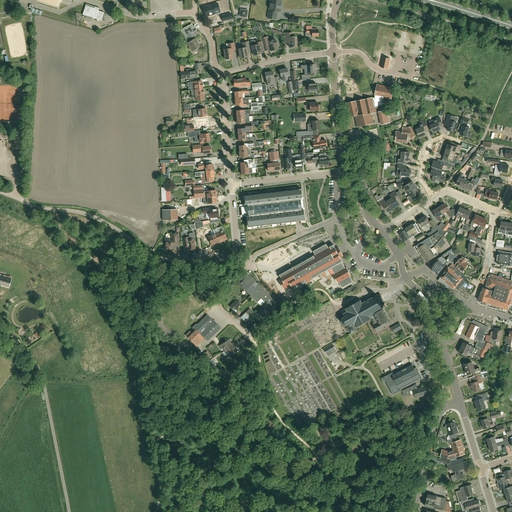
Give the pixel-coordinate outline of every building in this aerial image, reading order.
[(282,0),(280,0),(270,0),(268,18),(276,19),(277,11),(280,12),(282,0)] [(213,10),(219,8),(217,3),(203,7),(206,16),(214,14),(213,10)] [(99,8),(95,7),(94,8),(85,5),(82,15),(101,21),(104,13),(98,11),(99,8)] [(189,26),(183,29),(188,38),(186,40),(185,40),(185,41),(184,41),(184,42),(184,43),(184,44),(185,44),(185,45),(186,45),(186,46),(187,46),(188,46),(191,52),(192,51),(199,47),(198,44),(199,43),(195,36),(197,35),(195,31),(193,33),(189,26)] [(318,30),(316,30),(316,29),(312,29),(312,26),(306,26),(306,32),(305,32),(305,36),(318,36),(318,30)] [(286,44),(289,44),(289,47),(296,47),(296,37),(293,37),(292,33),(285,33),(286,44)] [(267,41),(266,37),(262,38),(265,50),(268,50),(267,45),(268,44),(269,43),(270,47),(269,47),(270,51),(271,51),(274,51),(274,50),(278,49),(275,39),(267,41)] [(261,41),(257,42),(256,40),(254,41),(253,40),(251,40),(250,42),(253,55),(260,53),(260,52),(263,51),(261,41)] [(242,43),(243,48),(238,49),(240,58),(248,56),(247,53),(250,52),(248,41),(242,43)] [(229,60),(229,59),(232,58),(231,50),(235,50),(234,43),(226,44),(227,49),(224,49),(225,59),(226,59),(226,60),(229,60)] [(383,57),(381,67),(388,69),(390,59),(383,57)] [(308,65),(301,66),(301,69),(305,69),(305,75),(301,75),(302,80),(309,79),(309,75),(313,75),(314,75),(315,74),(315,65),(308,65)] [(280,69),(280,70),(279,70),(281,78),(282,78),(283,81),(287,80),(286,75),(288,75),(287,68),(283,69),(282,68),(280,69)] [(196,71),(191,71),(191,70),(190,69),(187,70),(186,71),(186,72),(181,72),(182,79),(196,77),(196,76),(197,76),(198,75),(197,72),(196,71)] [(265,73),(266,79),(268,79),(269,84),(278,82),(277,77),(274,77),(272,71),(265,73)] [(238,87),(250,86),(250,80),(246,80),(245,78),(233,79),(234,86),(238,86),(238,87)] [(202,84),(201,81),(189,83),(190,85),(191,85),(192,90),(191,90),(203,89),(202,86),(203,86),(203,85),(202,84)] [(310,84),(310,83),(304,83),(305,87),(308,87),(308,91),(316,91),(316,83),(310,84)] [(371,113),(376,112),(375,107),(382,105),(384,98),(391,100),(394,88),(377,84),(374,96),(375,96),(374,98),(373,98),(373,97),(360,100),(344,104),(347,117),(355,116),(357,127),(373,123),(371,113)] [(203,89),(191,90),(192,95),(196,94),(197,101),(204,100),(203,93),(204,93),(204,92),(203,91),(203,89)] [(242,98),(242,93),(244,93),(249,92),(248,90),(238,91),(238,92),(235,92),(235,99),(242,98)] [(258,97),(259,102),(250,103),(251,107),(258,106),(263,106),(262,96),(258,97)] [(245,98),(242,98),(235,99),(236,106),(239,106),(247,105),(249,105),(248,98),(245,98)] [(318,107),(318,106),(317,102),(309,103),(309,102),(306,102),(306,106),(309,106),(310,110),(318,110),(318,109),(319,108),(318,107)] [(205,109),(193,110),(194,118),(198,117),(199,117),(206,116),(205,109)] [(386,110),(380,112),(383,125),(389,123),(386,110)] [(446,120),(444,125),(448,127),(447,130),(454,133),(457,123),(453,122),(454,117),(448,115),(447,117),(446,117),(445,119),(446,120)] [(194,118),(193,118),(194,120),(196,120),(196,127),(199,127),(207,126),(207,123),(208,123),(208,119),(206,119),(206,118),(198,119),(198,117),(194,118)] [(430,122),(430,123),(430,125),(433,132),(441,129),(440,127),(443,125),(440,118),(434,120),(431,121),(430,121),(430,122)] [(467,137),(468,134),(470,134),(470,133),(469,132),(470,128),(470,127),(470,126),(470,125),(469,124),(468,123),(467,123),(469,120),(462,118),(460,124),(463,125),(460,134),(467,137)] [(312,121),(309,121),(310,130),(312,130),(312,135),(317,135),(318,135),(317,130),(319,129),(319,120),(312,121)] [(426,135),(425,131),(429,130),(425,120),(419,123),(421,128),(416,129),(419,138),(426,135)] [(237,134),(238,135),(246,134),(249,134),(249,130),(252,130),(251,125),(244,125),(244,128),(237,129),(237,131),(236,132),(237,134)] [(408,128),(409,130),(406,130),(406,128),(403,128),(402,132),(397,132),(396,141),(407,142),(408,141),(408,138),(407,137),(407,136),(411,136),(411,137),(415,136),(411,127),(408,128)] [(208,133),(205,134),(205,133),(199,134),(200,143),(204,143),(204,142),(209,142),(208,133)] [(246,134),(238,135),(238,141),(246,140),(246,142),(256,141),(256,137),(249,137),(249,134),(246,134)] [(323,147),(323,146),(326,146),(326,140),(321,140),(320,135),(318,135),(317,135),(312,135),(310,136),(310,140),(312,140),(312,142),(313,142),(314,149),(319,148),(323,147)] [(239,152),(250,151),(250,150),(250,148),(254,148),(254,146),(255,146),(258,146),(264,145),(263,141),(256,142),(256,141),(246,142),(242,143),(243,145),(239,146),(239,148),(238,149),(238,151),(239,151),(239,152)] [(456,151),(459,152),(461,146),(454,144),(454,146),(448,144),(445,151),(455,154),(456,151)] [(210,146),(202,147),(202,145),(192,146),(193,152),(197,151),(197,152),(203,152),(203,154),(211,153),(210,146)] [(299,149),(300,159),(295,159),(295,156),(292,156),(293,164),(294,163),(295,168),(302,167),(301,159),(304,159),(304,154),(303,148),(299,149)] [(289,162),(292,162),(291,149),(285,150),(286,158),(282,159),(284,169),(286,168),(286,169),(287,170),(289,170),(289,169),(289,168),(290,168),(289,162)] [(511,151),(502,149),(501,152),(500,156),(505,157),(505,158),(511,159),(511,157),(511,151)] [(407,161),(408,161),(409,152),(404,152),(404,150),(400,150),(398,152),(398,154),(400,156),(401,156),(401,158),(397,158),(396,164),(407,164),(407,161)] [(251,154),(250,151),(239,152),(240,158),(248,157),(248,159),(255,159),(254,153),(251,154)] [(454,158),(455,154),(445,151),(443,158),(449,160),(448,162),(449,163),(456,165),(458,159),(454,158)] [(304,154),(304,159),(305,159),(304,157),(307,157),(307,163),(319,162),(319,164),(324,164),(325,165),(325,166),(328,165),(329,164),(328,163),(329,163),(328,157),(326,157),(325,154),(319,154),(319,155),(311,156),(311,153),(304,154)] [(255,159),(248,159),(242,160),(243,162),(240,163),(240,165),(239,165),(239,166),(239,168),(240,168),(240,169),(248,168),(252,168),(255,167),(256,167),(256,164),(255,164),(255,159)] [(448,166),(449,163),(448,162),(439,160),(438,162),(434,161),(432,168),(441,171),(443,166),(447,167),(448,166)] [(496,165),(494,174),(499,175),(500,171),(500,172),(502,172),(508,173),(509,165),(501,164),(501,166),(499,165),(496,165)] [(404,169),(405,165),(398,165),(398,172),(401,172),(400,175),(410,176),(410,175),(411,174),(411,172),(411,171),(410,170),(410,169),(404,169)] [(442,171),(441,171),(432,168),(430,174),(433,175),(432,178),(431,181),(435,182),(435,179),(443,182),(445,176),(441,175),(442,171)] [(206,171),(200,172),(202,183),(213,181),(213,177),(214,177),(213,170),(206,171)] [(462,178),(464,175),(461,173),(456,184),(460,186),(460,187),(462,188),(463,188),(463,187),(464,187),(467,180),(462,178)] [(467,180),(464,187),(464,188),(465,189),(467,190),(468,189),(472,191),(475,182),(478,184),(480,179),(477,177),(476,180),(473,179),(472,182),(467,180)] [(496,179),(496,178),(492,177),(491,180),(495,181),(494,186),(502,187),(503,180),(496,179)] [(404,186),(406,189),(404,190),(406,193),(408,192),(416,187),(412,181),(404,186)] [(203,198),(206,198),(210,197),(216,196),(216,191),(206,191),(206,192),(203,192),(203,189),(202,189),(201,185),(193,186),(194,199),(200,198),(200,197),(203,197),(203,198)] [(416,187),(408,192),(410,196),(407,198),(410,202),(416,199),(414,196),(419,193),(416,187)] [(244,204),(244,206),(240,207),(241,211),(241,215),(245,215),(245,217),(246,227),(252,227),(252,229),(257,229),(257,226),(262,226),(262,228),(267,227),(266,225),(271,224),(272,227),(276,226),(276,224),(281,223),(281,226),(286,225),(286,223),(291,222),(291,225),(296,224),(295,222),(300,221),(301,223),(305,223),(305,220),(304,210),(301,210),(301,208),(304,208),(303,200),(300,200),(300,198),(302,197),(301,189),(296,190),(296,188),(291,188),(286,189),(287,191),(276,192),(276,190),(272,190),(267,191),(267,193),(257,194),(257,192),(252,192),(248,194),(248,195),(243,196),(244,204)] [(489,198),(497,199),(499,193),(494,192),(494,191),(487,190),(485,197),(489,198)] [(392,198),(389,200),(394,208),(400,204),(397,200),(400,199),(395,192),(390,195),(392,198)] [(394,208),(389,200),(386,202),(384,199),(378,202),(383,210),(385,208),(388,212),(394,208)] [(445,203),(439,207),(443,213),(446,211),(448,215),(449,216),(452,218),(456,210),(453,209),(450,211),(449,210),(450,209),(448,206),(447,207),(445,203)] [(443,213),(439,207),(433,211),(435,215),(434,215),(436,218),(437,217),(439,221),(442,219),(440,215),(443,213)] [(460,216),(463,217),(466,210),(460,207),(457,214),(456,217),(458,218),(459,218),(460,216)] [(217,209),(212,209),(212,208),(202,209),(203,213),(205,213),(206,216),(206,217),(207,218),(210,218),(210,220),(217,219),(217,217),(218,217),(218,213),(219,212),(219,210),(218,209),(217,209)] [(177,210),(173,210),(163,210),(163,221),(178,220),(177,210)] [(471,212),(466,210),(463,217),(461,220),(465,221),(468,222),(469,219),(468,219),(471,212)] [(479,224),(482,217),(476,214),(474,218),(471,225),(473,226),(475,223),(479,224)] [(426,216),(422,218),(421,217),(417,219),(417,220),(419,223),(420,223),(422,226),(428,223),(430,224),(433,228),(431,230),(437,225),(432,219),(429,222),(426,216)] [(488,219),(482,217),(479,224),(475,233),(472,240),(476,241),(476,242),(481,243),(482,240),(477,238),(479,235),(482,229),(484,230),(485,227),(487,224),(486,223),(488,219)] [(415,234),(414,233),(417,231),(418,232),(421,231),(415,222),(405,228),(406,229),(403,231),(408,239),(415,234)] [(505,235),(506,235),(507,223),(501,222),(500,229),(499,229),(498,233),(502,233),(502,232),(506,232),(505,235)] [(420,243),(416,245),(418,248),(422,255),(434,247),(437,244),(441,239),(443,236),(446,232),(445,232),(442,229),(440,227),(437,225),(431,230),(432,231),(427,234),(429,237),(420,243)] [(220,231),(214,234),(216,238),(217,237),(219,241),(222,240),(223,241),(226,240),(226,239),(226,238),(223,230),(222,226),(218,227),(220,231)] [(211,232),(209,233),(208,231),(206,232),(208,237),(207,237),(211,245),(214,244),(215,244),(215,245),(218,243),(218,242),(219,241),(217,237),(216,238),(214,234),(212,235),(211,232)] [(170,238),(165,238),(165,249),(175,249),(175,246),(178,246),(178,233),(170,233),(170,238)] [(189,235),(190,238),(188,238),(187,237),(182,238),(184,247),(187,247),(188,250),(195,249),(195,246),(196,245),(195,243),(195,242),(194,242),(193,238),(194,238),(195,237),(194,234),(193,233),(190,234),(189,235)] [(416,238),(418,241),(425,237),(423,233),(417,237),(416,238)] [(443,236),(441,239),(437,244),(442,248),(446,242),(443,240),(445,238),(443,236)] [(470,240),(469,251),(468,251),(468,254),(473,254),(473,255),(479,256),(480,248),(475,247),(476,242),(476,241),(472,240),(470,239),(470,240)] [(342,262),(343,261),(340,257),(343,256),(338,247),(336,249),(333,245),(328,248),(326,244),(313,251),(315,255),(293,268),(292,267),(291,267),(291,266),(289,267),(289,268),(288,269),(289,270),(280,275),(282,279),(279,281),(284,289),(291,285),(293,289),(331,268),(334,274),(333,275),(337,283),(339,282),(342,288),(353,282),(350,276),(351,275),(346,268),(345,268),(342,262)] [(434,247),(422,255),(427,262),(439,255),(437,251),(434,247)] [(446,253),(454,258),(455,257),(458,253),(452,249),(446,253)] [(511,254),(509,253),(499,252),(497,264),(510,266),(510,265),(511,265),(511,253),(511,254)] [(436,261),(430,268),(438,274),(448,261),(449,260),(448,259),(447,260),(442,256),(437,259),(436,261)] [(459,260),(455,257),(454,258),(451,261),(456,264),(455,265),(456,266),(461,270),(463,271),(468,265),(465,263),(468,260),(467,260),(463,256),(460,259),(459,260)] [(462,279),(464,276),(460,272),(461,270),(456,266),(454,269),(453,268),(454,266),(452,264),(451,266),(449,268),(448,267),(444,272),(440,277),(454,288),(460,282),(463,284),(465,282),(462,279)] [(511,303),(511,272),(511,281),(502,278),(503,274),(499,273),(498,277),(491,274),(489,278),(485,288),(483,288),(482,292),(479,300),(486,303),(490,304),(508,310),(510,304),(511,305),(511,303)] [(0,274),(0,281),(2,282),(1,283),(8,285),(11,277),(0,274)] [(258,285),(248,275),(239,284),(250,295),(253,292),(256,289),(255,287),(258,285)] [(256,289),(253,292),(250,295),(257,302),(260,299),(262,301),(268,295),(258,285),(255,287),(256,289)] [(389,323),(390,322),(382,308),(383,308),(387,306),(385,303),(381,297),(382,297),(380,294),(377,295),(363,303),(361,300),(342,310),(344,313),(343,314),(345,317),(342,318),(341,321),(343,324),(346,325),(351,334),(358,330),(356,327),(371,319),(373,323),(378,333),(382,331),(381,330),(390,325),(389,323)] [(268,295),(262,301),(264,303),(261,306),(269,314),(275,308),(278,305),(268,295)] [(230,307),(234,310),(241,303),(237,300),(230,307)] [(243,320),(245,322),(254,314),(249,309),(246,312),(248,314),(243,320)] [(196,345),(204,337),(207,341),(221,328),(213,320),(212,322),(210,320),(211,319),(207,315),(197,325),(196,324),(193,327),(195,330),(192,333),(190,331),(186,335),(196,345)] [(163,326),(162,320),(156,320),(156,325),(159,330),(162,334),(167,337),(174,337),(174,332),(169,331),(166,329),(163,326)] [(260,328),(257,325),(255,323),(250,327),(255,332),(260,328)] [(392,328),(391,328),(394,333),(402,328),(400,323),(392,328)] [(481,343),(487,331),(472,324),(466,336),(481,343)] [(494,337),(490,337),(489,342),(495,345),(496,345),(497,340),(500,341),(502,330),(501,330),(500,329),(498,328),(497,329),(495,329),(494,337)] [(225,351),(234,344),(233,343),(231,344),(228,340),(219,346),(220,348),(222,347),(225,351)] [(490,343),(485,341),(481,349),(486,351),(489,352),(492,345),(490,343)] [(471,346),(463,342),(459,352),(467,356),(468,352),(472,354),(473,353),(483,357),(486,351),(481,349),(481,350),(475,347),(475,348),(471,346)] [(234,344),(225,351),(227,354),(225,355),(227,358),(236,352),(234,347),(235,346),(234,344)] [(333,344),(324,349),(328,356),(337,351),(333,344)] [(473,376),(481,374),(479,368),(474,369),(472,362),(464,364),(468,374),(472,373),(473,376)] [(399,389),(406,385),(422,377),(418,371),(416,372),(415,368),(413,369),(411,365),(394,374),(393,374),(392,373),(392,372),(383,377),(386,382),(392,394),(399,391),(399,389)] [(476,382),(471,384),(470,384),(472,388),(473,388),(474,392),(481,390),(479,383),(482,382),(480,375),(475,377),(476,382)] [(405,396),(411,394),(410,391),(414,390),(416,398),(427,394),(425,387),(417,389),(416,384),(404,390),(405,396)] [(482,399),(475,401),(478,411),(485,409),(483,402),(489,400),(487,393),(481,395),(482,399)] [(497,413),(496,413),(485,416),(485,419),(481,420),(484,429),(490,427),(490,426),(494,425),(492,418),(500,415),(499,412),(497,413)] [(447,424),(447,425),(446,425),(445,425),(444,426),(444,427),(445,428),(446,429),(447,429),(448,428),(450,434),(449,435),(450,439),(457,437),(455,433),(458,432),(457,428),(456,428),(454,422),(453,421),(452,421),(451,421),(451,422),(451,423),(447,424)] [(504,427),(503,425),(496,427),(498,433),(504,431),(504,432),(503,432),(504,434),(506,433),(504,427)] [(487,439),(489,445),(503,441),(503,438),(499,439),(499,438),(495,440),(494,436),(487,439)] [(503,441),(489,445),(491,451),(498,449),(497,446),(501,445),(501,444),(504,443),(505,446),(509,445),(508,439),(503,441)] [(441,457),(448,458),(456,456),(464,454),(460,440),(452,443),(454,450),(448,451),(442,450),(441,457)] [(455,471),(455,474),(451,475),(453,481),(465,477),(463,471),(465,470),(465,471),(466,472),(467,472),(467,473),(468,472),(469,472),(469,471),(469,470),(469,469),(468,468),(467,468),(467,467),(468,467),(466,460),(454,464),(453,460),(446,462),(448,470),(453,468),(453,471),(455,471)] [(505,476),(506,479),(511,477),(511,471),(511,469),(503,471),(505,476)] [(500,489),(504,488),(509,487),(506,479),(505,476),(502,477),(498,478),(497,479),(499,485),(498,485),(499,489),(500,489)] [(460,488),(461,490),(456,492),(459,503),(464,501),(468,500),(467,497),(474,494),(473,494),(471,488),(473,488),(472,488),(471,485),(471,484),(464,487),(460,488)] [(445,500),(446,498),(428,494),(425,506),(443,510),(451,511),(448,501),(445,500)] [(469,499),(468,500),(464,501),(467,510),(479,506),(480,506),(478,500),(470,502),(469,499)]
